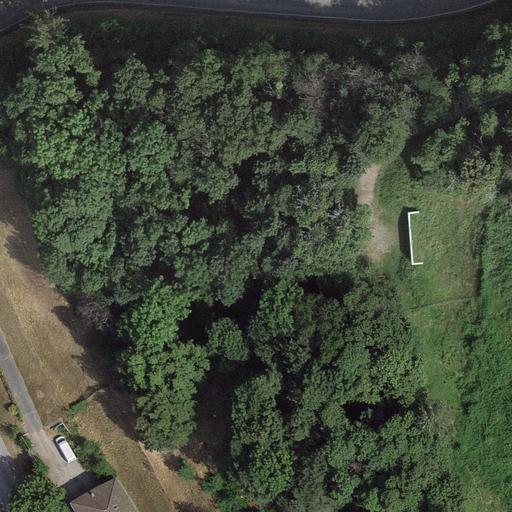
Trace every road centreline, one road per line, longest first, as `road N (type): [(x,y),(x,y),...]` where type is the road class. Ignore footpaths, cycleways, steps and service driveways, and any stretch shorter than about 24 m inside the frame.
road 1 (track): [(511,92),(418,126),(385,153),(370,180),(378,246)]
road 2 (tertiary): [(309,0),(457,0)]
